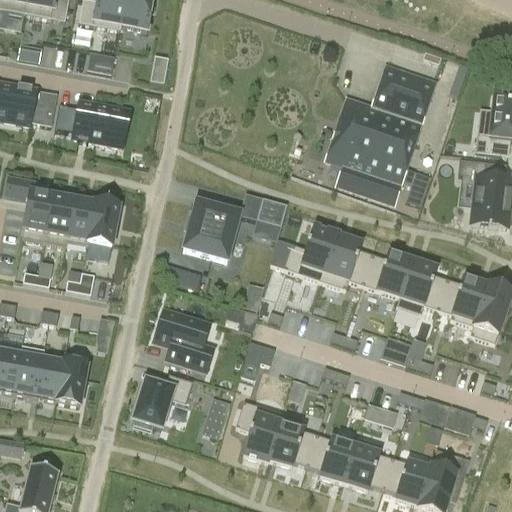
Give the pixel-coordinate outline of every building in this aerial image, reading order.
[(0,0),(0,16),(23,21),(26,0),(0,0)] [(53,0),(26,0),(23,21),(63,28),(67,4),(54,2),(53,0)] [(124,0),(96,0),(95,8),(81,6),(77,29),(119,37),(120,32),(119,32),(124,0)] [(152,0),(124,0),(119,32),(120,32),(146,37),(152,0)] [(73,34),(72,47),(86,49),(88,36),(73,34)] [(32,53),(29,67),(37,68),(40,54),(32,53)] [(108,81),(112,61),(88,56),(83,75),(108,81)] [(162,90),(167,65),(153,62),(148,88),(162,90)] [(345,105),(325,164),(346,172),(339,192),(393,210),(434,90),(385,73),(371,114),(345,105)] [(39,129),(38,131),(49,133),(53,111),(32,107),(34,95),(0,89),(0,125),(27,131),(28,127),(39,129)] [(475,141),(473,158),(500,161),(502,146),(511,146),(511,102),(492,100),(487,142),(475,141)] [(78,107),(76,115),(57,112),(53,135),(72,139),(71,143),(115,151),(122,116),(78,107)] [(459,167),(457,182),(475,184),(470,230),(505,234),(511,187),(483,184),(485,170),(459,167)] [(429,183),(414,178),(409,192),(404,207),(419,212),(429,183)] [(42,249),(51,202),(31,199),(33,189),(7,184),(4,201),(27,206),(20,245),(42,249)] [(72,206),(51,202),(42,249),(64,253),(65,249),(64,249),(72,206)] [(261,205),(255,227),(280,233),(286,211),(261,205)] [(92,210),(72,206),(64,249),(65,249),(87,253),(87,249),(86,249),(93,210),(92,210)] [(186,240),(182,256),(226,268),(238,220),(194,208),(190,224),(188,224),(184,240),(186,240)] [(93,210),(86,249),(87,249),(110,253),(117,213),(93,209),(92,210),(93,210)] [(290,251),(282,275),(320,288),(335,243),(336,243),(337,241),(313,232),(307,251),(305,251),(304,254),(305,255),(305,256),(290,251)] [(335,243),(320,288),(344,296),(347,287),(361,292),(371,261),(357,256),(359,251),(336,243),(335,243)] [(371,261),(361,292),(398,304),(399,304),(411,268),(387,260),(385,266),(371,261)] [(398,304),(395,313),(419,321),(422,312),(436,317),(446,286),(432,282),(434,276),(411,268),(399,304),(398,304)] [(167,270),(162,285),(194,294),(198,280),(167,270)] [(35,291),(36,281),(23,278),(22,288),(35,291)] [(80,279),(79,288),(77,299),(89,301),(93,281),(80,279)] [(49,283),(36,281),(35,291),(48,293),(49,283)] [(446,286),(436,317),(450,321),(449,326),(471,333),(472,334),(486,293),(485,293),(462,285),(460,291),(446,286)] [(77,299),(79,288),(66,286),(64,296),(77,299)] [(471,333),(468,342),(493,351),(510,298),(486,290),(485,293),(486,293),(472,334),(471,333)] [(15,311),(7,310),(5,322),(13,323),(15,311)] [(228,313),(225,324),(238,328),(237,332),(251,336),(255,320),(228,313)] [(49,318),(41,316),(39,328),(47,330),(49,318)] [(162,316),(151,349),(168,355),(164,368),(204,380),(212,354),(202,351),(208,331),(162,316)] [(57,319),(49,318),(47,330),(55,331),(57,319)] [(269,318),(266,327),(279,331),(282,322),(269,318)] [(79,323),(70,321),(68,334),(76,335),(79,323)] [(98,323),(92,354),(107,357),(112,325),(98,323)] [(332,338),(329,348),(341,352),(344,342),(332,338)] [(344,342),(341,352),(354,356),(357,346),(344,342)] [(273,357),(248,349),(244,364),(269,372),(270,367),(273,357)] [(19,356),(0,352),(0,396),(12,399),(19,356)] [(19,356),(12,399),(33,403),(40,366),(41,366),(43,356),(20,352),(19,356)] [(54,407),(54,408),(78,412),(87,363),(63,359),(61,369),(54,407)] [(407,362),(404,372),(416,376),(419,367),(407,362)] [(61,369),(41,366),(40,366),(33,403),(54,407),(61,369)] [(419,367),(416,376),(429,380),(432,371),(419,367)] [(323,373),(320,383),(333,387),(336,377),(323,373)] [(336,377),(333,387),(345,391),(348,381),(336,377)] [(135,413),(131,427),(133,427),(132,431),(149,437),(151,433),(160,436),(169,407),(184,411),(191,389),(168,382),(164,393),(144,386),(139,400),(138,400),(135,413)] [(482,387),(479,397),(491,401),(495,391),(482,387)] [(398,398),(395,407),(408,411),(411,402),(398,398)] [(411,402),(408,411),(420,415),(423,406),(411,402)] [(224,423),(228,410),(211,405),(207,417),(224,423)] [(242,409),(234,433),(249,438),(249,439),(247,439),(246,442),(248,442),(242,461),(267,469),(267,467),(266,466),(281,421),(242,409)] [(380,430),(391,434),(396,419),(384,416),(380,430)] [(281,421),(266,466),(267,467),(290,474),(292,468),(306,472),(315,442),(302,437),(304,428),(281,421)] [(473,422),(470,432),(483,436),(486,426),(473,422)] [(315,442),(306,472),(320,477),(318,483),(342,490),(355,449),(354,448),(331,441),(329,446),(315,442)] [(355,449),(342,490),(366,497),(368,492),(381,496),(391,466),(377,462),(380,452),(355,444),(354,448),(355,449)] [(391,466),(381,496),(395,500),(394,506),(412,511),(417,511),(429,478),(427,478),(391,466)] [(444,511),(454,480),(429,472),(427,478),(429,478),(417,511),(444,511)] [(17,511),(5,509),(4,511),(48,511),(56,481),(28,474),(18,511),(17,511)]
